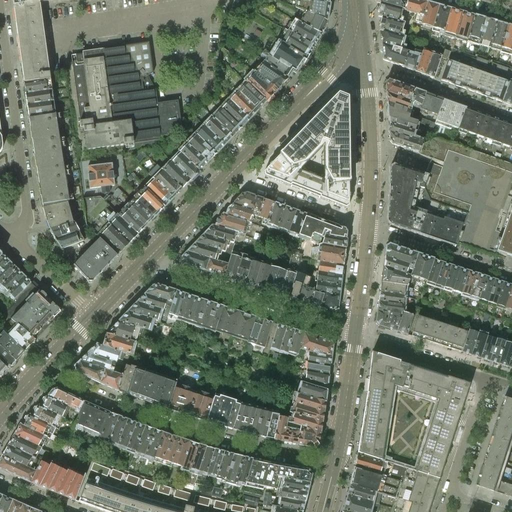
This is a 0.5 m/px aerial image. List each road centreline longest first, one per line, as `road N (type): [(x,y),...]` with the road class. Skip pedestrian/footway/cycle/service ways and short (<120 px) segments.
road 1 (residential): [(39,371),(187,429),(333,466)]
road 2 (residential): [(11,239),(24,218),(0,9)]
road 3 (residential): [(354,333),(142,264)]
road 4 (residential): [(511,117),(345,58)]
road 5 (residential): [(345,58),(368,115),(367,227)]
road 6 (residential): [(367,227),(511,275)]
road 7 (residential): [(228,176),(367,227)]
road 8 (residential): [(485,376),(354,333)]
road 9 (residential): [(354,333),(333,466)]
road 10 (residential): [(448,494),(485,376)]
road 11 (tertiary): [(142,264),(228,176)]
